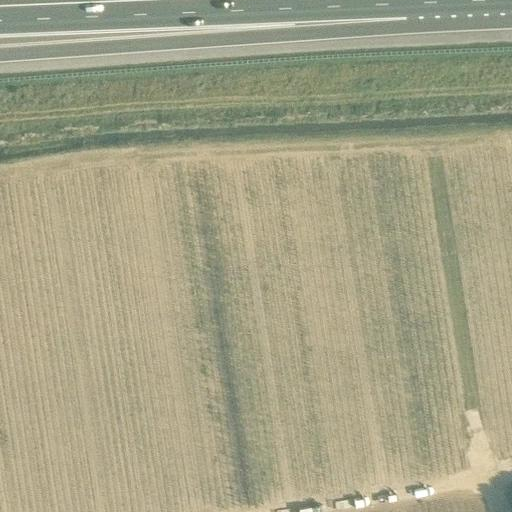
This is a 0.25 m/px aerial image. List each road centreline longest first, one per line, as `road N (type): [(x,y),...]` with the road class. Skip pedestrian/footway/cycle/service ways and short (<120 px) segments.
road 1 (motorway): [(0,49),(410,3)]
road 2 (motorway): [(0,21),(410,3)]
